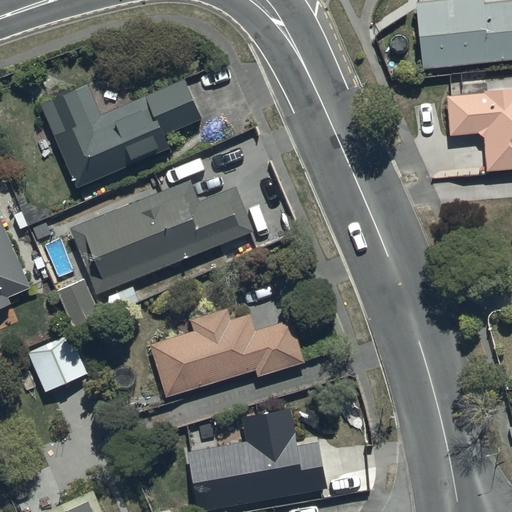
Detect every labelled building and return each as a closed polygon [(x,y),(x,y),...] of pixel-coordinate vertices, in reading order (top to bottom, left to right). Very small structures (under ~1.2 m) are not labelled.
[(479,0),(445,3),(444,0),(417,0),(423,72),(511,65),(511,2),(482,5),(481,0),(479,0)] [(102,119),(90,90),(42,111),(77,192),(168,152),(164,142),(203,125),(185,83),(102,119)] [(495,97),(447,100),(449,139),(478,138),(484,143),(486,174),(511,172),(511,90),(494,91),(495,97)] [(0,314),(12,309),(9,300),(30,291),(0,217),(0,181),(3,180),(0,174),(0,314)] [(72,230),(98,296),(255,235),(238,192),(200,207),(192,186),(161,198),(158,191),(131,202),(133,206),(72,230)] [(101,322),(84,282),(58,294),(75,333),(101,322)] [(140,307),(133,290),(106,301),(112,318),(140,307)] [(193,334),(150,347),(165,401),(256,374),(257,380),(305,366),(292,324),(255,335),(250,317),(229,323),(227,313),(190,324),(193,334)] [(74,342),(31,361),(46,396),(89,377),(74,342)] [(246,445),(187,456),(194,511),(220,511),(328,493),(320,445),(297,449),(291,412),(241,421),(246,445)] [(101,511),(93,493),(70,503),(57,473),(8,495),(15,511),(101,511)]
